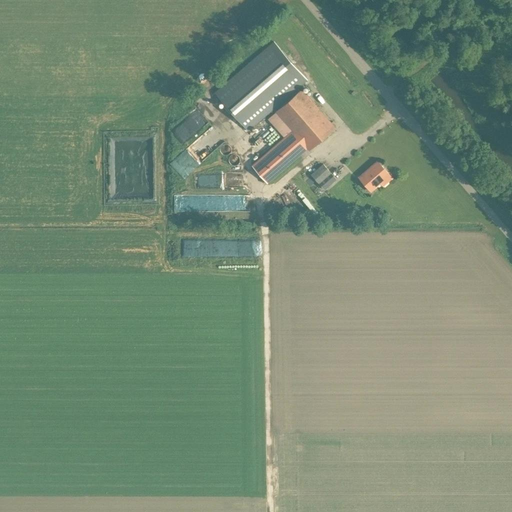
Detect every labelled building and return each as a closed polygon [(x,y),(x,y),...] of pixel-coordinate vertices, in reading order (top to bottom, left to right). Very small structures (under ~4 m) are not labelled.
[(265,115),(297,88),(303,83),(270,45),(214,93),(247,131),(265,115)] [(302,89),(300,91),(297,88),(265,115),(284,137),(252,165),(267,183),(307,148),(309,150),(334,127),(302,89)] [(185,151),(196,159),(201,156),(210,145),(213,143),(217,137),(213,130),(220,122),(215,115),(214,114),(209,106),(205,103),(196,109),(183,127),(177,130),(185,143),(196,136),(185,151)] [(323,154),(308,165),(313,171),(328,160),(323,154)] [(383,186),(392,178),(377,161),(358,177),(371,191),(380,183),(383,186)] [(311,174),(318,183),(323,189),(335,179),(323,164),(311,174)] [(245,172),(198,173),(199,186),(213,186),(213,180),(245,179),(245,172)] [(438,206),(442,217),(463,209),(458,198),(438,206)]
